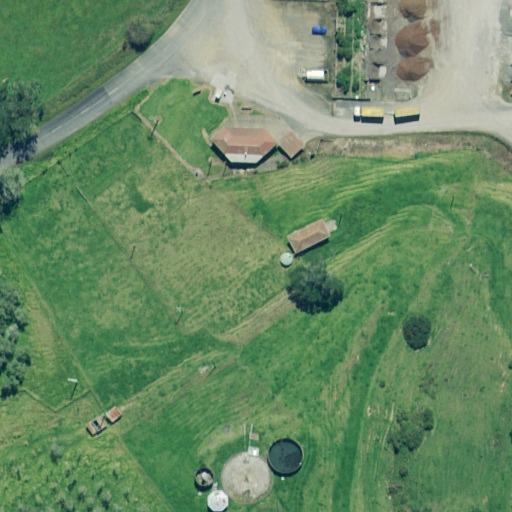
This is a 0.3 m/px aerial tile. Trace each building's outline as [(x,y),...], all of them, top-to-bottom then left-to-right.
[(278,144),(267,131),(227,129),(214,142),(232,162),(257,163),(278,144)] [(305,146),(292,131),(278,144),(292,158),(305,146)] [(331,237),(323,221),(289,237),(297,254),(331,237)] [(281,474),(284,475),(289,475),(291,475),(294,475),(297,473),(299,471),(301,469),(303,467),(305,464),(305,461),(306,457),(306,454),(305,451),(303,448),(302,446),(299,443),(297,442),(294,440),(291,439),(288,439),(284,439),(281,440),(278,441),(276,443),(274,446),(272,448),(270,451),(270,454),(269,457),(270,460),(270,463),(272,466),(273,469),(276,471),(278,473),(281,474)] [(211,486),(209,472),(197,474),(199,488),(211,486)] [(216,511),(225,511),(226,511),(228,511),(229,510),(230,508),(231,507),(231,505),(231,503),(231,502),(231,500),(230,498),(229,497),(228,496),(226,495),(225,494),(223,493),(221,493),(220,493),(218,494),(216,494),(215,495),(214,497),(213,498),(212,500),(211,501),(211,503),(211,505),(212,506),(213,508),(214,509),(215,511),(216,511)]
